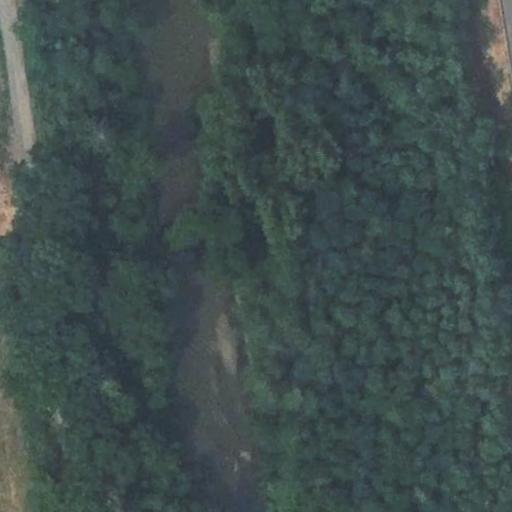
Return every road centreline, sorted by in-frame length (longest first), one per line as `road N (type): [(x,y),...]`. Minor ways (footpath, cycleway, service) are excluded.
road 1 (track): [(410,0),(480,511)]
road 2 (unclassified): [(6,0),(74,511)]
